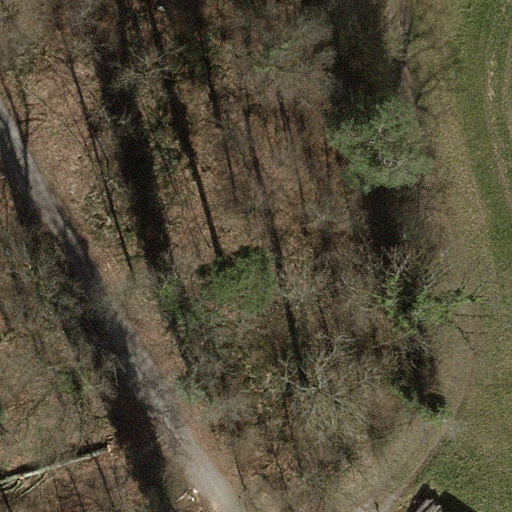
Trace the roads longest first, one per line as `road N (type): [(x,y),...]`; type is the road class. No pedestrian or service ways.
road 1 (track): [(371,511),(422,450),(459,383),(458,295),(402,95),(392,0)]
road 2 (track): [(233,511),(122,354),(0,132)]
